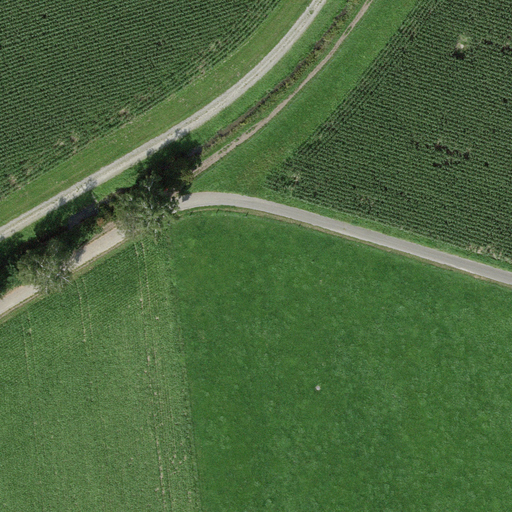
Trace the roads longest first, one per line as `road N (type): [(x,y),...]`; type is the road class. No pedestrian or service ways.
road 1 (track): [(0,309),(138,224),(202,200),(258,204),(511,279)]
road 2 (track): [(314,0),(250,79),(196,123),(0,239)]
